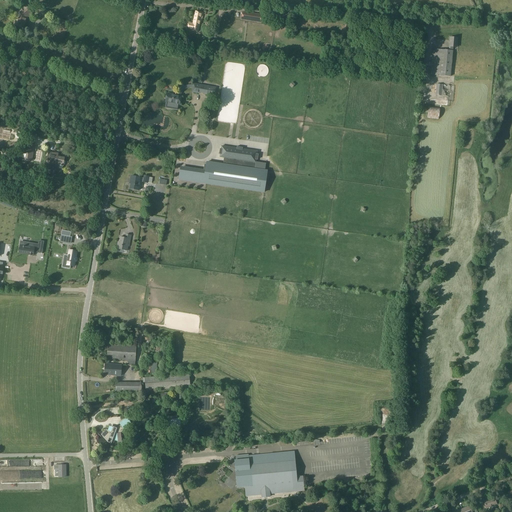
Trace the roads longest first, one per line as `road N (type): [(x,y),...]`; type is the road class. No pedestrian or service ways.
road 1 (unclassified): [(90,511),(80,339),(123,98)]
road 2 (unknown): [(85,464),(296,444)]
road 3 (unclassified): [(123,98),(0,52)]
